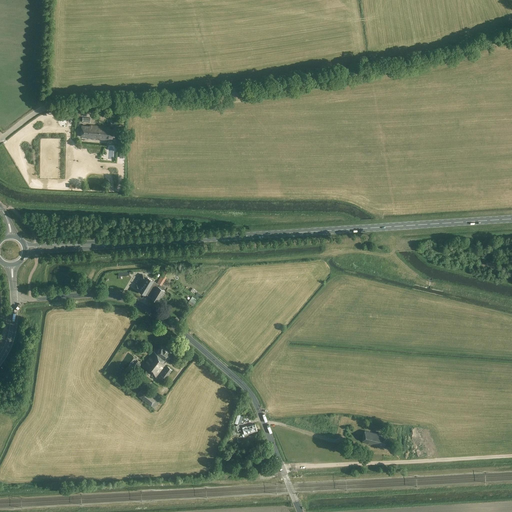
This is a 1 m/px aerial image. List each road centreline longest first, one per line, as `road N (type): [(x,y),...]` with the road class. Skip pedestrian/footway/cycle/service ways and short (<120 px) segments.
road 1 (unclassified): [(0,139),(62,103),(207,94),(418,61),(511,34)]
road 2 (primary): [(75,246),(511,218)]
road 3 (tertiary): [(300,511),(251,395),(166,320),(109,295),(13,299)]
road 4 (track): [(511,456),(282,469)]
